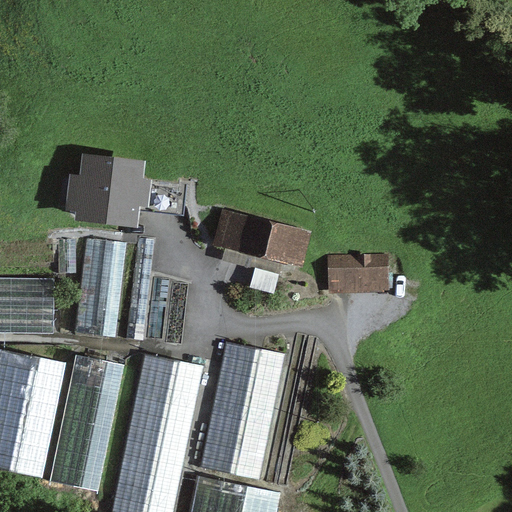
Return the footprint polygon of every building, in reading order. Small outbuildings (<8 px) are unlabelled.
[(140,172),(92,173),(94,221),(142,219),(140,172)] [(306,228),(254,215),(246,247),(299,260),(306,228)] [(128,238),(87,233),(74,328),(116,334),(128,238)] [(153,235),(137,233),(126,335),(142,337),(153,235)] [(77,235),(56,235),(56,269),(77,268),(77,235)] [(55,275),(0,275),(0,325),(55,325),(55,275)] [(284,350),(225,338),(199,461),(259,473),(284,350)] [(64,355),(0,342),(0,464),(41,472),(64,355)] [(173,511),(203,361),(145,349),(112,511),(173,511)] [(124,359),(75,350),(51,477),(99,486),(124,359)] [(276,511),(283,484),(198,471),(190,511),(276,511)]
